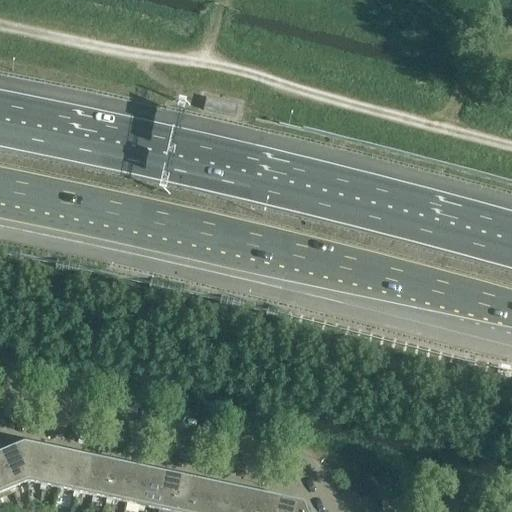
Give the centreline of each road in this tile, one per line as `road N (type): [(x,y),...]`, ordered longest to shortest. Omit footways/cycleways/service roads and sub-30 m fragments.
road 1 (motorway): [(0,190),(336,262),(511,312)]
road 2 (motorway): [(511,242),(359,198),(0,128)]
road 3 (residential): [(329,511),(313,474),(293,459),(0,396)]
road 4 (track): [(268,87),(511,148)]
